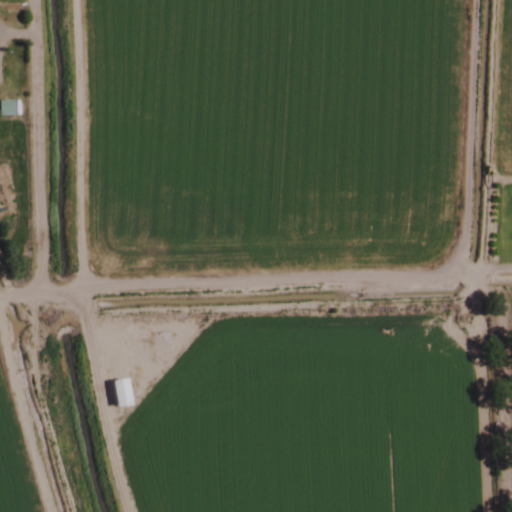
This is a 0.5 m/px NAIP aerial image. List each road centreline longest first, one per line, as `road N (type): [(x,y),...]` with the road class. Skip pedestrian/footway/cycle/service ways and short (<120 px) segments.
road 1 (residential): [(66,296),(444,279)]
road 2 (residential): [(66,296),(129,511)]
